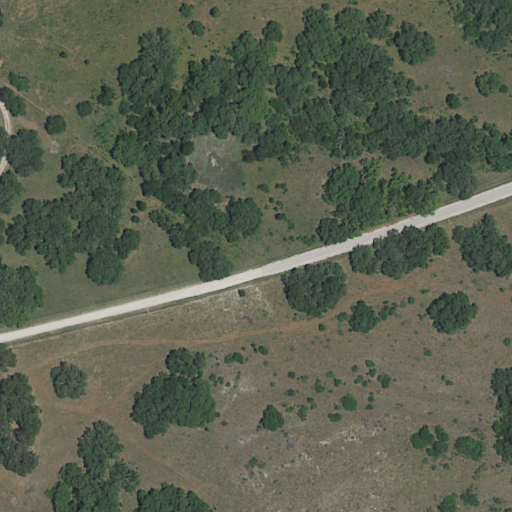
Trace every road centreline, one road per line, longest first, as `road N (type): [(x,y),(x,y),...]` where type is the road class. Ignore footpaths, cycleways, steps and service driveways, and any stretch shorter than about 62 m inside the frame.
road 1 (residential): [(511,185),(55,336),(0,343)]
road 2 (residential): [(0,447),(50,395),(55,336)]
